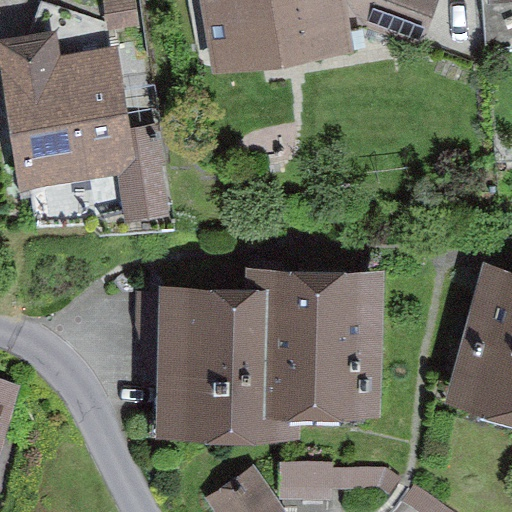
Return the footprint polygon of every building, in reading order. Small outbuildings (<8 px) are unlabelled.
[(206,0),(214,49),(303,34),(306,51),(350,44),(347,22),(365,19),(365,23),(420,41),(436,0),(206,0)] [(511,0),(484,0),(487,47),(511,42),(511,0)] [(50,35),(7,41),(25,160),(86,151),(89,170),(124,165),(131,210),(164,205),(157,161),(162,161),(158,130),(133,134),(133,136),(123,137),(110,52),(54,60),(50,35)] [(290,417),(291,391),(369,393),(372,271),(250,268),(249,290),(171,288),(168,414),(290,417)] [(460,383),(511,397),(511,277),(490,278),(460,383)] [(250,469),(213,495),(224,511),(271,511),(272,500),(250,469)]
